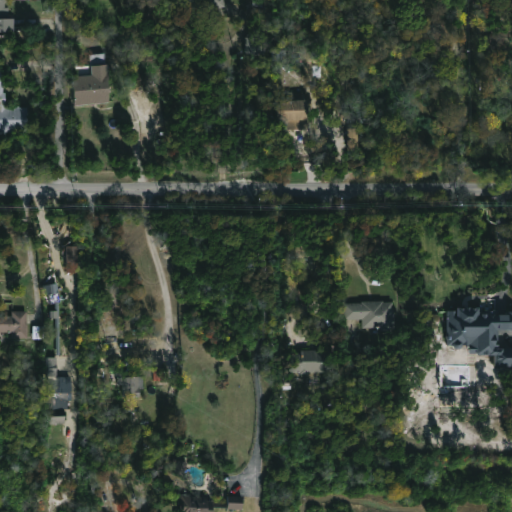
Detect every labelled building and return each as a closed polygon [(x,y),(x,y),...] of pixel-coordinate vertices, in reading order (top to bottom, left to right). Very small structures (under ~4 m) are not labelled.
[(8,2),(8,7),(11,7),(11,19),(17,19),(17,33),(0,33),(0,0),(10,0),(10,2),(8,2)] [(235,0),(237,8),(229,10),(230,15),(220,18),(219,13),(211,15),(209,8),(198,11),(194,0),(235,0)] [(274,38),(273,56),(251,55),(251,38),(274,38)] [(108,61),(108,64),(111,64),(113,100),(101,100),(101,104),(75,105),(74,75),(80,75),(79,65),(93,64),(92,53),(107,53),(108,61)] [(0,72),(6,72),(6,93),(8,93),(8,107),(30,108),(29,133),(1,132),(2,110),(0,110),(0,72)] [(303,93),(303,102),(315,102),(315,126),(306,126),(306,130),(293,130),(293,125),(284,125),(284,102),(287,102),(287,93),(303,93)] [(66,273),(78,273),(78,246),(66,246),(66,273)] [(45,295),(58,292),(56,283),(43,286),(45,295)] [(381,300),(381,301),(390,301),(391,326),(361,327),(360,318),(343,319),(342,303),(381,300)] [(511,310),(447,309),(446,347),(468,348),(468,355),(495,355),(495,367),(511,367),(511,347),(497,348),(498,330),(511,330),(511,310)] [(0,315),(13,316),(13,311),(29,311),(29,338),(13,338),(13,333),(0,332),(0,315)] [(311,350),(319,350),(320,372),(285,373),(285,352),(297,352),(297,350),(311,350)] [(139,377),(140,387),(142,387),(142,397),(124,397),(124,385),(120,385),(120,377),(139,377)] [(59,408),(50,408),(50,384),(70,385),(70,401),(61,401),(61,403),(59,403),(59,408)] [(187,464),(176,460),(171,472),(182,477),(187,464)] [(218,508),(218,511),(186,511),(187,496),(216,497),(215,508),(218,508)] [(242,509),(242,496),(227,496),(227,509),(242,509)]
